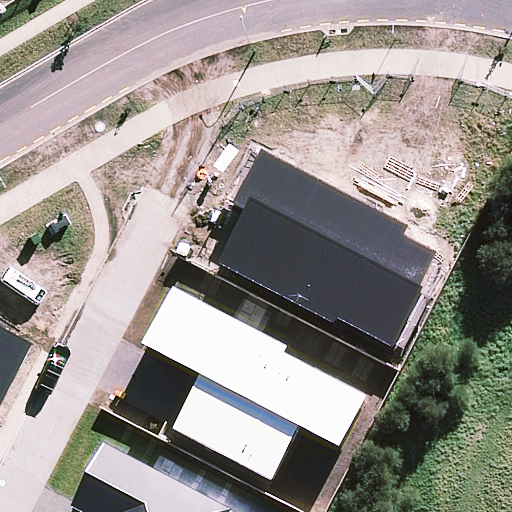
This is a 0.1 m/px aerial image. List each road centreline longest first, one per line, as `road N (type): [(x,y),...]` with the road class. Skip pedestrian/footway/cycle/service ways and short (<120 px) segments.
road 1 (residential): [(0,121),(225,7),(266,0)]
road 2 (residential): [(0,486),(124,249)]
